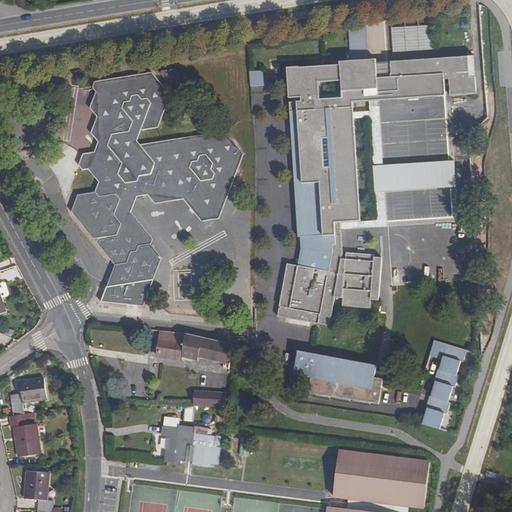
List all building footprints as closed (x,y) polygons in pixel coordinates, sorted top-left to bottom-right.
[(432,26),(392,28),(394,52),(434,50),(432,26)] [(290,112),(293,111),(301,237),(302,237),(303,249),(300,266),(287,263),(277,317),(295,320),(295,316),(300,317),(300,321),(316,323),(317,319),(318,313),(320,313),(319,320),(330,322),(335,298),(343,298),(343,304),(370,305),(371,295),(378,295),(379,257),(343,256),(343,258),(339,258),(339,253),(337,228),(337,222),(357,221),(353,162),(357,162),(353,102),(353,99),(439,93),(439,96),(441,95),(441,96),(446,96),(445,79),(449,79),(450,91),(450,96),(477,94),(477,92),(476,92),(475,77),(470,77),(469,57),(433,59),(391,62),(392,71),(369,72),(369,63),(367,29),(349,30),(351,53),(353,53),(354,65),(352,65),(291,69),(293,102),(290,102),(290,112)] [(391,62),(369,63),(369,72),(392,71),(391,62)] [(162,72),(160,74),(166,81),(168,80),(172,85),(177,84),(180,79),(173,70),(162,72)] [(263,71),(249,72),(250,87),(264,85),(263,71)] [(225,132),(140,146),(137,141),(141,131),(157,128),(170,96),(152,73),(95,82),(92,88),(97,92),(90,108),(97,117),(111,136),(105,151),(94,153),(84,154),(79,166),(83,171),(88,169),(99,183),(95,192),(78,196),(72,213),(115,265),(107,287),(106,287),(101,302),(143,307),(154,280),(153,280),(162,258),(149,245),(138,247),(121,225),(114,216),(118,205),(129,203),(131,198),(137,197),(148,195),(155,204),(183,199),(202,222),(219,219),(243,154),(225,132)] [(439,93),(353,99),(353,102),(369,101),(378,100),(439,96),(439,93)] [(378,100),(369,101),(374,171),(382,170),(378,100)] [(293,111),(290,112),(298,237),(301,237),(293,111)] [(97,117),(91,134),(98,143),(94,153),(105,151),(111,136),(97,117)] [(454,160),(437,161),(438,167),(439,182),(439,188),(456,187),(454,160)] [(382,170),(374,171),(375,186),(383,186),(439,182),(438,167),(382,170)] [(375,186),(377,220),(385,219),(383,186),(375,186)] [(431,216),(456,217),(457,195),(429,194),(428,203),(431,203),(431,216)] [(118,205),(114,216),(121,225),(138,247),(149,245),(152,240),(131,213),(137,197),(131,198),(129,203),(118,205)] [(357,221),(337,222),(337,228),(385,225),(385,219),(377,220),(360,221),(357,221)] [(2,296),(10,295),(7,282),(0,283),(2,296)] [(161,331),(158,357),(182,360),(182,359),(185,359),(186,354),(230,360),(232,345),(185,334),(161,331)] [(463,362),(466,350),(434,340),(429,354),(438,357),(439,354),(443,356),(442,358),(436,378),(438,378),(437,382),(435,381),(428,405),(430,405),(429,409),(427,408),(422,424),(440,430),(445,414),(447,414),(450,403),(448,402),(453,387),(455,387),(458,376),(456,375),(461,361),(463,362)] [(377,363),(298,351),(294,372),(300,373),(300,376),(311,378),(309,394),(371,404),(371,405),(379,407),(380,392),(381,392),(382,380),(375,379),(376,374),(377,369),(376,369),(377,363)] [(12,393),(15,415),(25,414),(24,402),(48,399),(46,379),(22,382),(22,391),(12,393)] [(194,391),(194,406),(231,409),(231,394),(194,391)] [(186,406),(185,420),(195,421),(196,407),(186,406)] [(15,415),(11,416),(12,426),(17,426),(20,456),(41,453),(37,424),(26,425),(25,414),(15,415)] [(194,434),(194,431),(194,428),(178,426),(178,428),(178,430),(177,437),(171,435),(169,451),(166,450),(165,462),(180,464),(181,461),(185,462),(188,447),(195,448),(193,463),(192,466),(211,469),(212,465),(219,466),(222,447),(214,446),(215,437),(194,434)] [(177,437),(178,430),(178,428),(162,427),(162,429),(161,437),(171,438),(171,435),(177,437)] [(188,447),(185,462),(193,463),(195,448),(188,447)] [(430,462),(339,451),(333,496),(349,498),(348,509),(332,507),(331,511),(408,511),(409,506),(424,508),(430,462)] [(38,499),(37,511),(52,511),(52,500),(46,499),(48,473),(28,471),(25,498),(38,499)]
